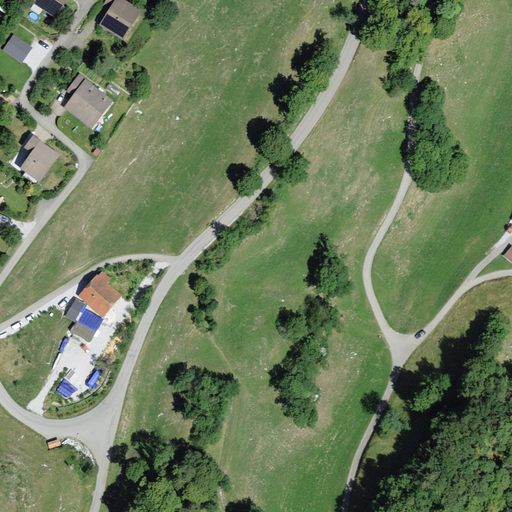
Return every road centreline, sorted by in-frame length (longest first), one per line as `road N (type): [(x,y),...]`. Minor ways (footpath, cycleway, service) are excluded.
road 1 (unclassified): [(430,0),(405,176),(365,262),(371,305),(402,348),(470,287),(511,276)]
road 2 (tertiary): [(368,0),(307,128),(194,246),(151,307),(113,408)]
road 3 (residential): [(0,284),(82,170),(81,155),(25,102),(28,85),(79,17)]
road 4 (track): [(0,327),(107,263),(184,259)]
road 5 (unclassified): [(113,408),(53,426),(22,416),(0,388)]
